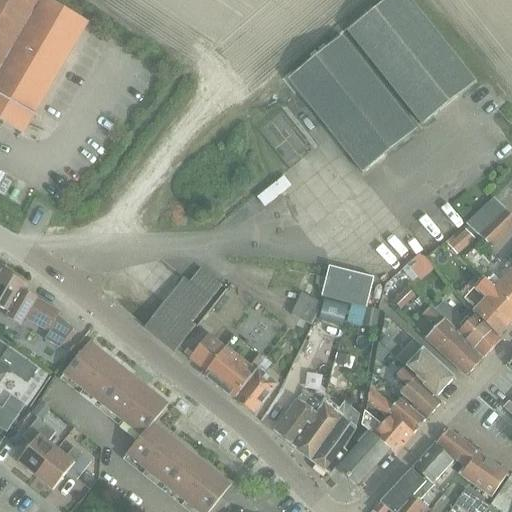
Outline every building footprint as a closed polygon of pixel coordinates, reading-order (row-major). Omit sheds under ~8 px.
[(34,116),(88,23),(47,0),(0,0),(0,114),(23,124),(28,115),(40,121),(41,120),(34,116)] [(385,0),(344,33),(362,56),(418,128),(471,86),(403,0),(385,0)] [(287,79),(305,102),(362,173),(415,130),(340,37),(287,79)] [(492,249),(497,244),(511,228),(511,216),(494,199),(467,225),(492,249)] [(467,229),(450,244),(459,254),(476,239),(467,229)] [(419,256),(406,265),(421,282),(433,272),(430,260),(419,256)] [(322,298),(323,298),(363,309),(366,309),(368,302),(374,278),(330,266),(322,298)] [(511,304),(511,268),(499,283),(492,276),(487,282),(511,304)] [(189,284),(183,280),(144,330),(175,354),(195,327),(192,325),(221,287),(200,270),(189,284)] [(0,275),(0,309),(8,314),(6,318),(20,326),(24,318),(45,330),(46,330),(50,332),(44,340),(55,347),(70,328),(54,315),(56,311),(35,299),(36,298),(22,290),(25,285),(2,272),(0,275)] [(477,313),(473,316),(497,338),(511,322),(511,304),(487,282),(484,279),(474,289),(485,299),(474,310),(477,313)] [(408,288),(393,303),(400,310),(415,295),(408,288)] [(309,324),(319,303),(301,295),(291,316),(309,324)] [(325,301),(320,321),(343,327),(348,307),(325,301)] [(434,311),(485,358),(500,341),(497,339),(473,316),(466,324),(465,326),(460,322),(461,320),(442,302),(434,311)] [(485,358),(434,311),(430,307),(422,316),(431,324),(428,327),(432,332),(425,340),(466,378),(485,358)] [(366,309),(363,309),(360,327),(376,329),(379,311),(366,309)] [(233,402),(258,371),(265,362),(235,338),(225,350),(208,337),(190,361),(206,374),(203,378),(233,402)] [(387,338),(380,345),(390,353),(396,347),(387,338)] [(412,379),(435,400),(454,379),(413,342),(395,360),(405,368),(414,375),(412,379)] [(89,343),(63,376),(102,407),(128,374),(89,343)] [(381,364),(390,354),(378,344),(375,360),(381,364)] [(0,383),(8,371),(27,384),(36,370),(7,350),(0,360),(0,383)] [(339,354),(336,364),(352,369),(355,359),(339,354)] [(399,401),(424,424),(441,405),(435,400),(412,379),(414,375),(405,368),(397,377),(408,387),(400,396),(402,397),(399,401)] [(258,371),(233,402),(254,418),(278,387),(258,371)] [(168,406),(146,388),(128,374),(102,407),(141,437),(141,438),(152,424),(153,424),(168,406)] [(387,419),(411,439),(424,424),(399,401),(393,409),(383,401),(391,391),(373,375),(368,402),(383,415),(387,419)] [(339,418),(335,415),(324,406),(327,402),(319,396),(316,400),(303,390),(296,400),(298,402),(273,435),(308,461),(339,418)] [(0,408),(0,429),(6,433),(24,407),(10,397),(1,410),(0,408)] [(511,405),(508,402),(503,408),(511,416),(511,414),(511,405)] [(339,418),(308,461),(329,476),(335,468),(346,453),(344,452),(355,430),(354,429),(358,417),(352,412),(342,405),(335,415),(339,418)] [(367,433),(389,452),(390,452),(395,457),(411,439),(387,419),(384,422),(381,427),(365,414),(362,427),(368,432),(367,433)] [(17,464),(35,478),(57,451),(47,443),(55,434),(37,420),(22,438),(31,446),(17,464)] [(191,455),(153,424),(152,424),(141,438),(141,437),(126,456),(165,488),(191,455)] [(447,432),(437,443),(463,467),(457,475),(490,499),(507,476),(447,432)] [(338,470),(358,488),(389,452),(367,433),(358,443),(360,445),(338,470)] [(434,445),(412,469),(422,478),(433,489),(455,465),(434,445)] [(76,482),(91,463),(73,449),(66,458),(57,451),(35,478),(52,492),(67,474),(76,482)] [(195,511),(210,511),(231,486),(191,455),(165,488),(195,511)] [(399,482),(379,504),(389,511),(427,511),(429,511),(419,502),(427,493),(432,488),(422,478),(420,480),(410,471),(399,482)] [(511,479),(509,478),(490,506),(499,511),(511,511),(511,479)] [(486,511),(489,508),(485,505),(465,491),(456,503),(468,511),(486,511)]
